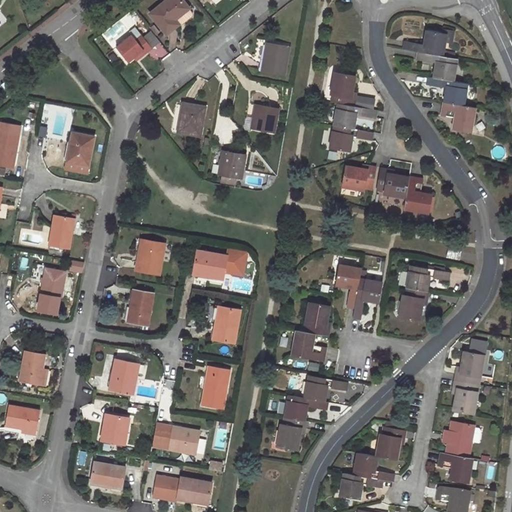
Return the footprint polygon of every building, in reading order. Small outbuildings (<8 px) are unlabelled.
[(182,0),(166,0),(150,13),(167,34),(183,21),(185,21),(193,16),(193,14),(182,0)] [(131,35),(116,47),(128,63),(136,57),(138,60),(152,48),(135,27),(129,32),(131,35)] [(425,44),(406,42),(404,49),(419,52),(443,56),(444,50),(445,50),(447,34),(427,30),(425,44)] [(262,71),(284,75),(289,46),(267,42),(262,71)] [(419,52),(418,60),(437,63),(434,77),(454,81),(458,59),(443,56),(419,52)] [(340,103),(355,106),(358,92),(354,91),(357,75),(336,72),(332,94),(335,94),(333,102),(340,103)] [(428,84),(447,87),(444,102),(465,106),(468,89),(467,89),(468,83),(454,81),(434,77),(429,76),(428,84)] [(444,102),(442,115),(455,118),(453,128),(472,132),(476,108),(465,106),(444,102)] [(178,131),(200,135),(205,107),(183,103),(178,131)] [(355,129),(358,114),(376,118),(378,110),(355,106),(340,103),(339,109),(338,109),(335,125),(355,129)] [(278,109),(256,105),(251,128),(274,132),(278,109)] [(335,125),(331,147),(351,151),(354,136),(372,140),(374,132),(355,129),(335,125)] [(0,165),(12,168),(18,135),(0,131),(0,165)] [(72,133),(65,169),(86,173),(93,137),(72,133)] [(218,174),(241,178),(245,155),(223,151),(218,174)] [(346,165),(343,186),(364,190),(365,188),(372,189),(376,167),(368,166),(367,173),(361,172),(362,168),(346,165)] [(388,176),(389,169),(382,168),(378,190),(385,191),(384,194),(406,197),(410,176),(394,174),(393,177),(388,176)] [(404,208),(429,212),(432,193),(421,191),(423,178),(410,176),(406,197),(404,208)] [(222,177),(221,182),(236,185),(237,179),(222,177)] [(49,245),(69,249),(74,218),(54,214),(49,245)] [(136,270),(159,273),(165,244),(144,240),(141,255),(143,255),(142,261),(138,260),(136,270)] [(448,249),(447,257),(459,259),(460,251),(448,249)] [(197,251),(194,274),(223,278),(227,256),(197,251)] [(450,272),(410,265),(406,287),(427,291),(429,277),(449,280),(450,272)] [(337,266),(333,286),(348,289),(345,308),(352,309),(357,280),(359,270),(353,269),(337,266)] [(41,294),(61,298),(65,272),(45,268),(41,294)] [(359,320),(362,301),(376,303),(380,283),(363,280),(363,281),(357,280),(352,309),(351,319),(359,320)] [(403,294),(399,317),(420,320),(423,304),(420,303),(421,298),(427,299),(429,291),(427,291),(406,287),(405,294),(403,294)] [(147,324),(153,294),(134,290),(128,320),(147,324)] [(330,306),(309,302),(305,324),(308,324),(307,331),(315,333),(328,336),(330,327),(323,326),(324,321),(327,321),(330,306)] [(213,339),(234,343),(240,310),(222,307),(220,322),(216,322),(213,339)] [(297,330),(292,354),(324,360),(326,347),(313,345),(315,333),(307,331),(297,330)] [(45,354),(25,350),(19,381),(39,385),(42,369),(45,354)] [(485,354),(464,351),(461,367),(465,367),(464,373),(457,372),(455,380),(477,384),(478,376),(481,377),(485,354)] [(132,393),(139,363),(116,359),(113,375),(115,376),(112,389),(132,393)] [(201,405),(223,409),(230,369),(209,365),(201,405)] [(325,400),(328,386),(347,389),(348,382),(310,375),(309,381),(308,381),(305,397),(325,400)] [(460,394),(456,393),(453,410),(474,414),(478,391),(476,390),(477,384),(455,380),(454,387),(461,388),(460,394)] [(306,420),(308,405),(327,409),(328,401),(325,400),(305,397),(289,394),(289,400),(288,400),(285,416),(306,420)] [(39,411),(9,405),(5,425),(20,428),(19,434),(18,438),(32,441),(33,441),(34,440),(35,438),(39,411)] [(124,444),(129,417),(108,414),(105,430),(104,429),(102,440),(124,444)] [(281,423),(277,445),(298,449),(301,433),(298,432),(299,427),(305,428),(307,420),(306,420),(285,416),(284,423),(281,423)] [(444,441),(449,442),(447,453),(470,457),(476,425),(452,421),(451,430),(455,431),(454,435),(445,434),(444,441)] [(199,431),(156,424),(152,446),(195,453),(199,431)] [(20,428),(5,425),(4,431),(19,434),(20,428)] [(387,427),(384,426),(383,433),(381,433),(377,455),(378,455),(398,459),(400,443),(397,443),(398,437),(405,438),(406,430),(401,429),(387,427)] [(395,474),(376,470),(378,455),(377,455),(358,452),(355,468),(356,468),(355,475),(384,480),(393,481),(395,474)] [(442,452),(439,465),(452,467),(451,478),(469,481),(473,457),(470,457),(447,453),(442,452)] [(125,467),(94,462),(91,483),(107,486),(122,488),(125,467)] [(343,479),(341,495),(361,498),(363,484),(382,487),(384,480),(355,475),(345,473),(344,479),(343,479)] [(211,482),(181,477),(177,498),(208,503),(211,482)] [(439,487),(437,500),(450,503),(448,511),(467,511),(471,493),(439,487)]
